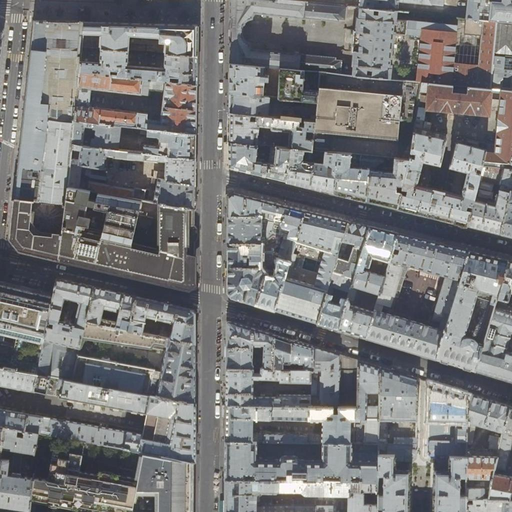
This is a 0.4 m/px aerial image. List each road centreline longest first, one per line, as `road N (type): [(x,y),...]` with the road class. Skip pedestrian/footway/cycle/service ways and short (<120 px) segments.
road 1 (residential): [(511,392),(211,303)]
road 2 (residential): [(212,177),(511,249)]
road 3 (residential): [(0,256),(211,303)]
road 4 (tertiary): [(211,303),(207,511)]
road 5 (residential): [(20,5),(0,192)]
road 6 (unknown): [(208,447),(33,418)]
road 7 (tertiary): [(214,0),(212,177)]
road 8 (tertiary): [(212,177),(211,303)]
